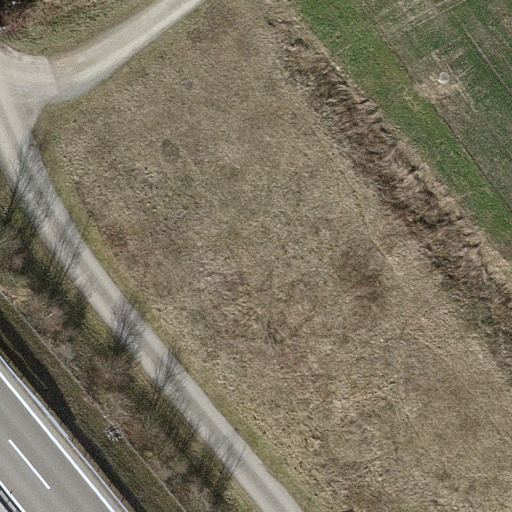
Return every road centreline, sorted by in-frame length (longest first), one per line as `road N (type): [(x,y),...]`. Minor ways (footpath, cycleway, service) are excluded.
road 1 (track): [(0,102),(50,216),(80,260),(286,511)]
road 2 (track): [(185,0),(97,59),(0,99)]
